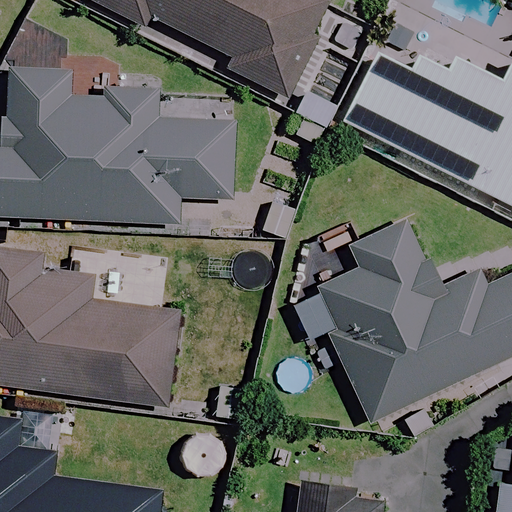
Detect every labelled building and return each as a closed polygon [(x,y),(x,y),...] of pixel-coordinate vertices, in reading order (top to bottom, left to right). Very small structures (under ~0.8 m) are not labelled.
[(65,0),(266,97),(312,1),(309,0),(65,0)] [(0,228),(205,234),(208,114),(98,67),(41,56),(0,73),(0,228)] [(326,126),(511,218),(511,82),(489,70),(476,96),(402,58),(392,79),(359,62),(326,126)] [(352,435),(511,354),(511,277),(505,264),(417,308),(382,238),(301,278),(288,309),(352,435)] [(0,405),(156,428),(172,319),(70,304),(73,282),(0,271),(0,405)] [(0,511),(148,511),(151,494),(33,477),(40,431),(0,425),(0,511)] [(511,511),(511,437),(491,435),(487,484),(457,482),(454,511),(511,511)] [(336,511),(268,503),(266,511),(336,511)]
